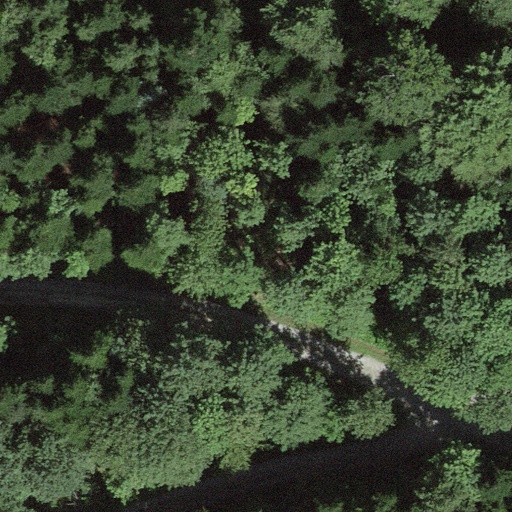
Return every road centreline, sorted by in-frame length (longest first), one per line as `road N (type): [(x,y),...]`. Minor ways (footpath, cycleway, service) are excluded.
road 1 (track): [(511,439),(386,376),(221,317),(137,301),(0,292)]
road 2 (track): [(127,511),(207,481),(431,433),(511,405)]
